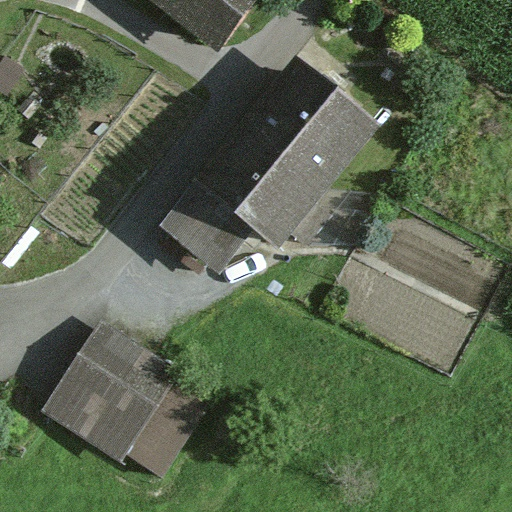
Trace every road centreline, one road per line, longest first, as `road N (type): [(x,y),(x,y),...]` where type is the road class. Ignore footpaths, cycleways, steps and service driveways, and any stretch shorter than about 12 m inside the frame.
road 1 (track): [(0,366),(88,281),(306,0)]
road 2 (unknown): [(238,87),(78,0)]
